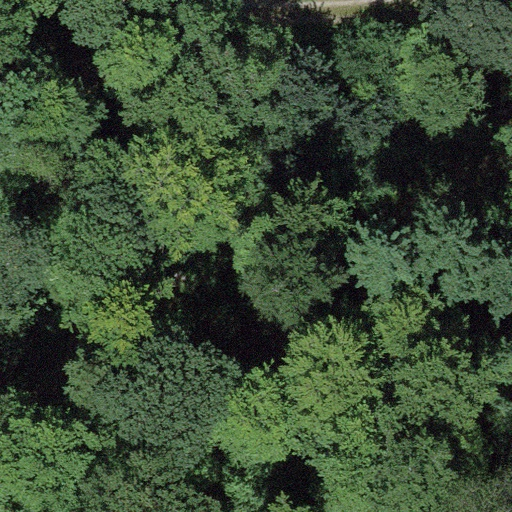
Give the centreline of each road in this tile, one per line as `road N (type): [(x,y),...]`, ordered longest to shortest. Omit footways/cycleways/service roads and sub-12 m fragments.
road 1 (track): [(511,149),(485,178),(381,219),(234,245),(177,269),(101,332),(28,416),(0,471)]
road 2 (track): [(141,0),(184,31),(453,0)]
road 3 (track): [(0,102),(184,31),(236,0)]
road 4 (track): [(234,245),(184,31)]
